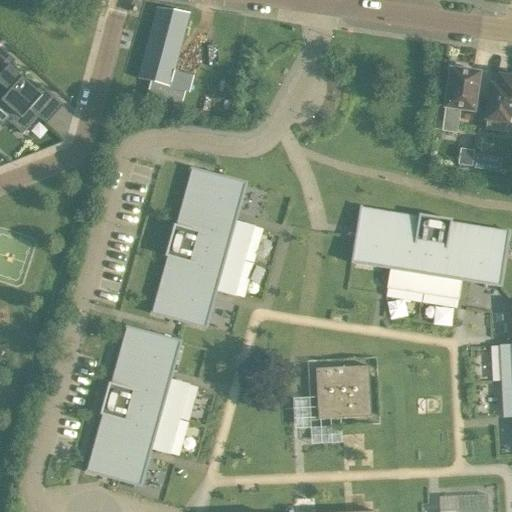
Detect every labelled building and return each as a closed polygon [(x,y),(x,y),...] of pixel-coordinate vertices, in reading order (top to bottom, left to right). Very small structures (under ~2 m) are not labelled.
[(98,6),(105,7),(105,8),(106,9),(106,8),(107,8),(107,7),(106,7),(107,2),(107,1),(106,0),(99,0),(98,6)] [(131,12),(131,11),(137,12),(138,6),(138,5),(138,4),(137,3),(137,2),(136,2),(135,2),(134,2),(133,2),(132,2),(132,3),(131,3),(131,4),(131,5),(130,10),(129,10),(129,11),(129,12),(130,12),(131,12)] [(137,79),(149,82),(145,99),(179,107),(183,92),(188,93),(192,76),(174,71),(188,15),(155,9),(137,79)] [(0,74),(0,103),(14,115),(8,122),(22,135),(37,118),(29,110),(42,96),(41,95),(8,66),(0,74)] [(477,70),(451,66),(445,107),(441,131),(455,134),(459,109),(471,111),(477,70)] [(499,78),(498,89),(491,88),(485,130),(503,132),(505,115),(511,116),(511,75),(508,75),(502,79),(499,78)] [(474,152),(459,150),(457,166),(472,168),(474,152)] [(151,315),(183,324),(206,331),(215,300),(217,292),(234,297),(253,229),(235,224),(238,214),(246,183),(217,175),(189,167),(189,168),(149,314),(151,315)] [(359,206),(356,228),(354,237),(350,264),(381,269),(389,270),(386,290),(458,301),(459,301),(462,282),(469,283),(500,288),(505,258),(506,250),(510,229),(449,221),(450,219),(418,214),(418,216),(359,206)] [(149,458),(151,450),(168,455),(188,385),(171,380),(173,371),(182,342),(178,341),(144,331),(125,325),(84,472),(100,477),(111,480),(140,489),(149,458)] [(511,344),(499,346),(502,418),(503,419),(511,418),(511,344)] [(368,366),(315,369),(318,420),(371,417),(368,366)]
